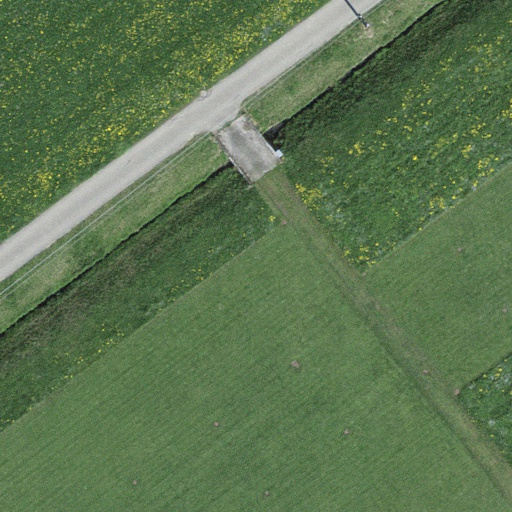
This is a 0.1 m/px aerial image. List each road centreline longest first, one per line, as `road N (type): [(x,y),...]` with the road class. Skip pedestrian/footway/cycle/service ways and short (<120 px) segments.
road 1 (track): [(511,502),(210,106)]
road 2 (unclassified): [(356,0),(0,263)]
